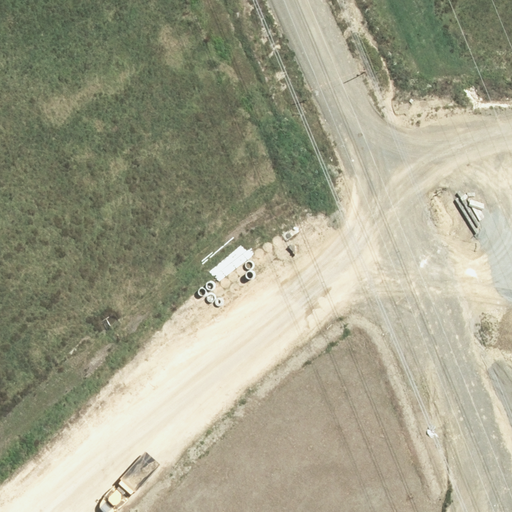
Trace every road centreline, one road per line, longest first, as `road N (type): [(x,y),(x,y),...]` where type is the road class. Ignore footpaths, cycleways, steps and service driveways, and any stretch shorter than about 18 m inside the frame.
road 1 (unknown): [(511,119),(423,146),(0,481)]
road 2 (unknown): [(511,388),(423,146),(355,0)]
